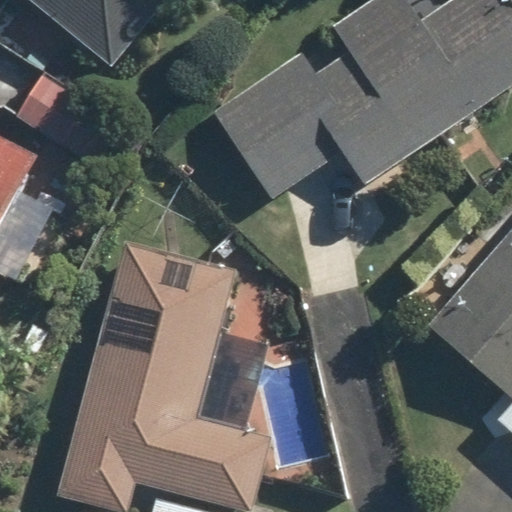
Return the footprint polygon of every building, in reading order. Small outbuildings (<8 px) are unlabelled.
[(19,0),(110,71),(166,0),(19,0)] [(511,0),(402,0),(215,117),(270,204),(344,157),(363,188),(511,95),(511,0)] [(41,75),(13,118),(107,178),(135,136),(41,75)] [(0,221),(32,156),(0,140),(0,221)] [(511,232),(427,331),(511,403),(511,407),(498,424),(511,436),(511,232)] [(235,273),(125,243),(55,502),(93,511),(126,511),(134,487),(226,511),(253,511),(271,447),(246,440),(270,352),(218,338),(235,273)]
